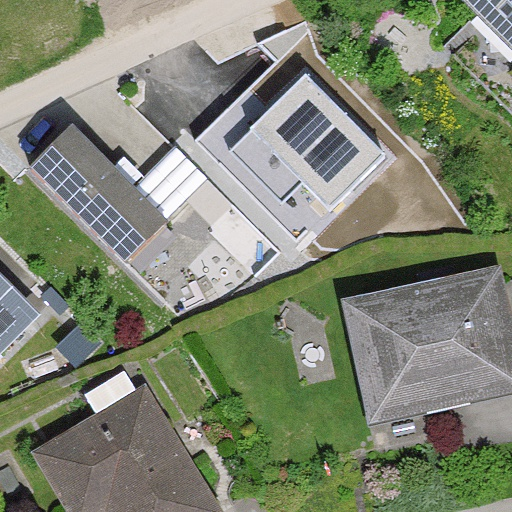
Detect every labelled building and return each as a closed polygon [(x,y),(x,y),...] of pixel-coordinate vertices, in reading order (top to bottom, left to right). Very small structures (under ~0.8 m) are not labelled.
[(511,0),(472,0),(511,39),(511,0)] [(387,157),(305,73),(248,128),(331,212),(387,157)] [(144,199),(82,143),(47,182),(144,271),(180,231),(176,227),(213,187),(181,158),(144,199)] [(511,271),(357,309),(386,432),(511,401),(511,271)] [(0,371),(40,327),(0,291),(0,371)] [(230,511),(156,395),(148,400),(134,379),(93,405),(105,423),(46,461),(79,511),(230,511)]
